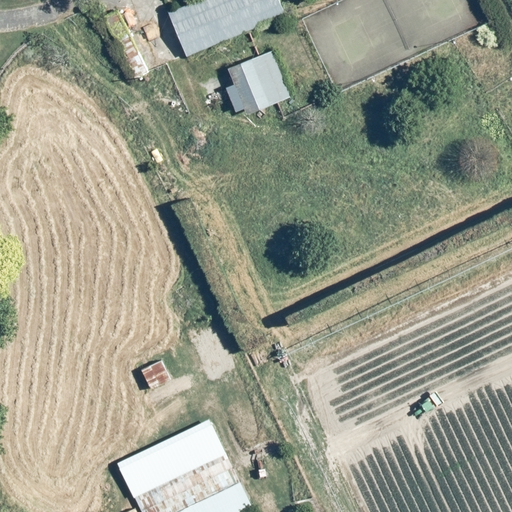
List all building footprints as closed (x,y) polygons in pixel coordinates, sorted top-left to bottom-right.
[(279,0),(191,0),(168,9),(187,56),(286,16),(279,0)] [(272,49),(226,64),(232,84),(228,86),(235,108),(246,104),(249,111),(288,98),(272,49)] [(218,359),(202,329),(188,336),(204,366),(218,359)] [(159,347),(137,358),(157,401),(180,390),(159,347)] [(254,511),(211,414),(117,456),(142,511),(254,511)]
